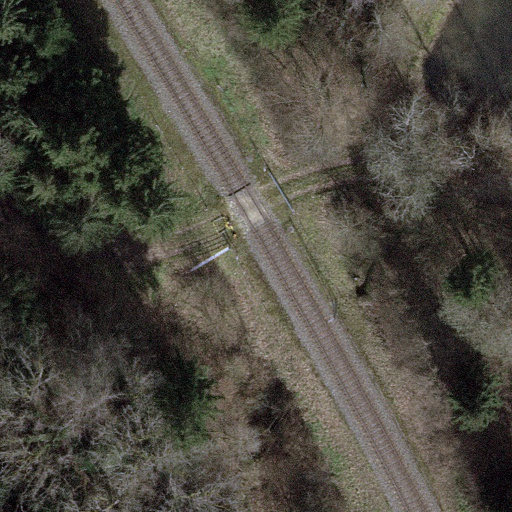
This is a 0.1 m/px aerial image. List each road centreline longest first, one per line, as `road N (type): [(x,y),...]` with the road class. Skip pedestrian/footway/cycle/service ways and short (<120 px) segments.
road 1 (track): [(0,182),(86,228),(143,240),(217,225),(324,163),(370,148),(511,189)]
road 2 (track): [(363,149),(437,0)]
